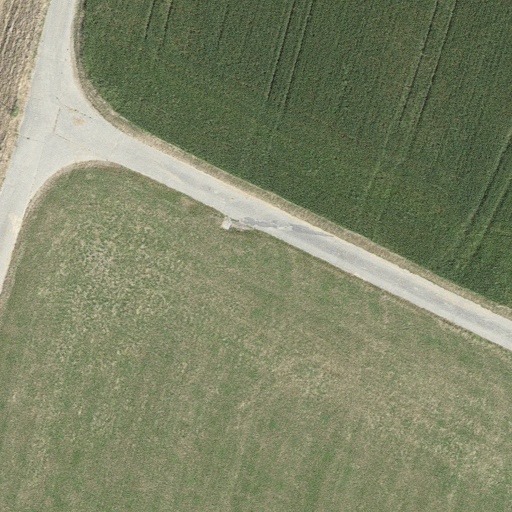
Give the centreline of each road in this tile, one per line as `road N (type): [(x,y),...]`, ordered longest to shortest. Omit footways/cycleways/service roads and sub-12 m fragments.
road 1 (track): [(39,109),(511,336)]
road 2 (track): [(0,251),(39,109)]
